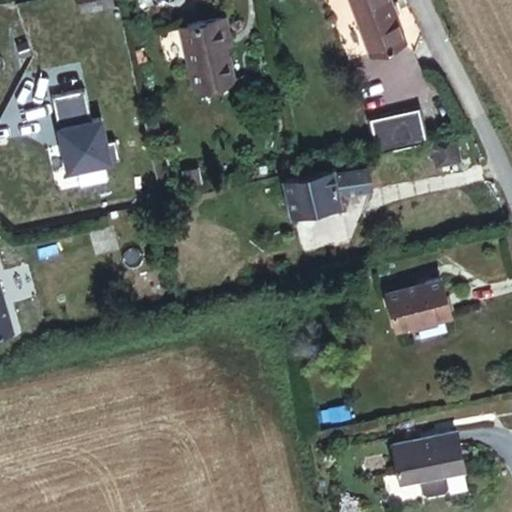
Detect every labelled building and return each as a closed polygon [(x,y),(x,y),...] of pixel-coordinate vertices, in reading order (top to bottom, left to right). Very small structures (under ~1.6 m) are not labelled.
[(94,0),(99,18),(133,10),(130,0),(94,0)] [(402,0),(365,0),(389,69),(422,57),(402,0)] [(0,48),(20,44),(14,16),(0,19),(0,48)] [(210,95),(251,87),(243,48),(251,46),(245,21),(196,31),(210,95)] [(156,117),(144,120),(125,33),(104,37),(127,141),(42,160),(52,205),(76,200),(73,182),(134,168),(130,151),(163,144),(156,117)] [(433,109),(381,122),(389,155),(441,142),(433,109)] [(452,161),(474,158),(470,135),(448,140),(452,161)] [(371,208),(369,202),(399,194),(389,155),(377,158),(379,166),(367,169),(365,161),(260,187),(269,225),(315,214),(317,221),(371,208)] [(0,352),(27,345),(3,258),(0,258),(0,352)] [(21,310),(40,304),(29,266),(9,272),(21,310)] [(451,273),(445,275),(446,279),(408,290),(418,326),(477,310),(467,274),(452,278),(451,273)] [(429,483),(455,476),(494,467),(484,427),(419,443),(425,470),(429,483)] [(415,497),(458,487),(455,476),(429,483),(425,470),(409,473),(415,497)]
